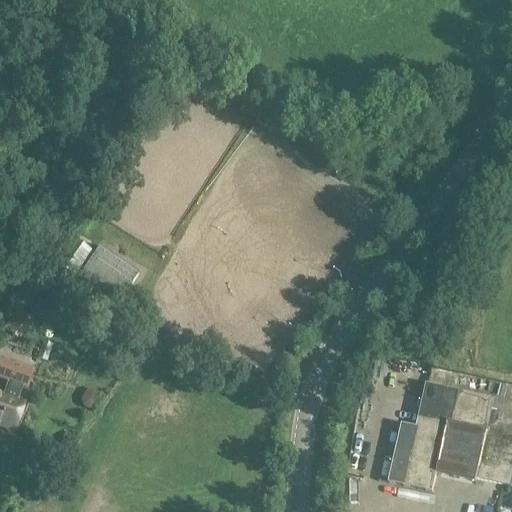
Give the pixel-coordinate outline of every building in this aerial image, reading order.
[(62,290),(85,257),(68,245),(45,278),(62,290)] [(90,253),(74,279),(72,278),(64,290),(85,304),(88,299),(110,313),(132,278),(90,253)] [(17,311),(3,330),(16,340),(21,334),(24,335),(33,323),(17,311)] [(0,381),(25,387),(28,374),(0,367),(0,381)] [(511,488),(511,483),(511,416),(492,413),(494,401),(426,386),(417,430),(401,427),(389,485),(432,495),(436,476),(476,484),(476,481),(511,488)] [(93,388),(78,395),(86,410),(100,402),(93,388)] [(0,395),(0,426),(14,431),(23,403),(0,395)]
